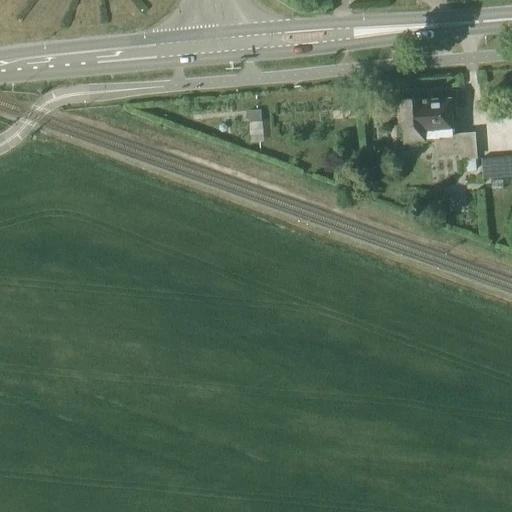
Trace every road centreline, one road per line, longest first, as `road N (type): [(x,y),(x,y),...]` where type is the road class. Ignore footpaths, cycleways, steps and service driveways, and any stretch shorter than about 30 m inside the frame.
road 1 (primary): [(222,47),(511,22)]
road 2 (primary): [(0,70),(222,47)]
